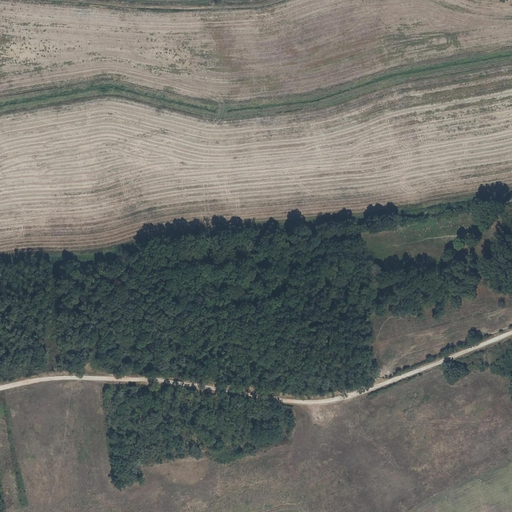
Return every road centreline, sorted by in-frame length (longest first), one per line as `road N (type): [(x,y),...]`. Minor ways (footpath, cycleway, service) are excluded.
road 1 (track): [(511,333),(328,402),(89,378),(0,387)]
road 2 (track): [(70,0),(184,7),(278,0)]
